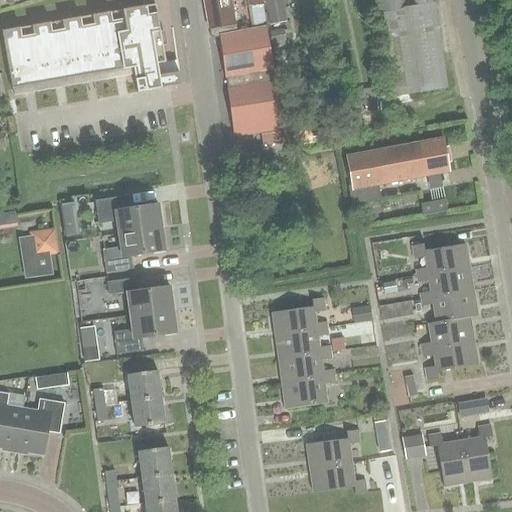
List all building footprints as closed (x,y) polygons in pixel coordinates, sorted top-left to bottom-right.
[(204,0),(211,38),(219,36),(226,77),(228,88),(226,88),(234,129),(282,121),(266,27),(236,32),(230,0),(204,0)] [(283,0),(265,0),(270,24),(287,21),(283,0)] [(436,0),(376,0),(379,14),(380,14),(395,98),(447,88),(431,3),(437,2),(436,0)] [(160,76),(158,65),(166,64),(156,5),(2,32),(12,90),(134,69),(138,94),(181,86),(179,73),(160,76)] [(284,31),(270,33),(272,46),(286,44),(284,31)] [(376,89),(347,93),(348,102),(343,102),(345,122),(391,117),(389,98),(377,99),(376,89)] [(273,134),(261,136),(263,151),(284,148),(282,132),(273,134)] [(378,184),(449,171),(442,137),(346,156),(352,184),(348,185),(352,204),(381,198),(378,184)] [(161,229),(162,229),(159,205),(123,210),(121,198),(95,202),(99,224),(115,222),(117,236),(119,235),(161,229)] [(69,234),(85,232),(82,199),(66,200),(69,234)] [(423,215),(447,211),(445,201),(422,204),(423,215)] [(15,214),(3,216),(5,230),(18,228),(16,215),(15,214)] [(123,259),(104,261),(106,274),(133,270),(131,258),(165,253),(161,229),(119,235),(121,249),(123,259)] [(55,231),(30,234),(31,241),(33,259),(58,256),(55,231)] [(425,243),(413,245),(415,258),(425,257),(426,268),(428,275),(470,268),(466,244),(426,250),(425,243)] [(121,249),(103,251),(104,261),(123,259),(121,249)] [(426,268),(417,269),(419,282),(429,281),(431,292),(432,299),(474,292),(470,268),(428,275),(426,268)] [(134,280),(107,284),(109,296),(127,294),(131,317),(173,311),(170,288),(136,292),(134,280)] [(395,283),(383,285),(384,295),(397,293),(395,283)] [(431,292),(421,294),(423,306),(433,304),(436,321),(470,316),(478,315),(474,292),(432,299),(431,292)] [(312,306),(272,312),(275,336),(316,330),(315,323),(314,312),(324,311),(322,298),(311,299),(312,306)] [(369,307),(355,309),(357,324),(371,321),(369,307)] [(122,342),(115,343),(117,356),(144,352),(142,340),(176,335),(173,311),(131,317),(133,331),(121,332),(122,342)] [(431,342),(421,344),(423,356),(423,359),(433,357),(432,347),(474,340),(470,316),(436,321),(428,322),(431,342)] [(316,330),(275,336),(278,359),(320,353),(319,346),(317,337),(327,335),(326,321),(315,323),(316,330)] [(438,370),(478,364),(474,340),(432,347),(433,357),(435,368),(425,369),(427,380),(439,378),(438,370)] [(320,353),(278,359),(281,378),(282,384),(323,378),(322,371),(321,360),(331,358),(329,345),(319,346),(320,353)] [(97,347),(83,349),(85,364),(99,362),(97,347)] [(158,369),(128,373),(132,400),(162,396),(158,369)] [(323,378),(282,384),(285,409),(327,403),(324,384),(334,383),(333,369),(322,371),(323,378)] [(67,375),(36,379),(37,391),(68,387),(67,375)] [(413,377),(412,377),(404,379),(409,399),(417,397),(413,377)] [(93,392),(95,406),(105,404),(103,390),(98,391),(93,392)] [(0,449),(15,452),(17,441),(22,410),(7,407),(9,395),(0,393),(0,449)] [(162,396),(132,400),(135,427),(166,423),(162,396)] [(60,435),(65,405),(40,401),(38,412),(22,410),(17,441),(15,452),(43,456),(47,433),(60,435)] [(478,416),(476,403),(475,402),(458,405),(460,419),(478,416)] [(105,404),(95,406),(98,423),(100,423),(108,422),(105,404)] [(386,422),(373,424),(376,440),(389,437),(386,422)] [(479,437),(462,440),(469,482),(493,478),(486,437),(493,436),(491,425),(478,427),(479,437)] [(347,438),(307,444),(310,469),(352,463),(349,443),(360,442),(358,430),(346,431),(347,438)] [(441,433),(429,435),(431,447),(438,445),(445,486),(469,482),(462,440),(443,443),(441,433)] [(423,436),(402,439),(404,448),(406,461),(426,458),(423,436)] [(168,446),(138,450),(142,476),(172,472),(168,446)] [(352,463),(310,469),(314,493),(354,487),(355,494),(367,492),(365,479),(355,481),(352,463)] [(172,472),(142,476),(145,502),(175,498),(172,472)] [(114,473),(105,474),(106,483),(116,482),(114,473)] [(116,482),(106,483),(107,492),(110,509),(119,507),(116,482)] [(177,511),(175,498),(145,502),(146,511),(177,511)]
